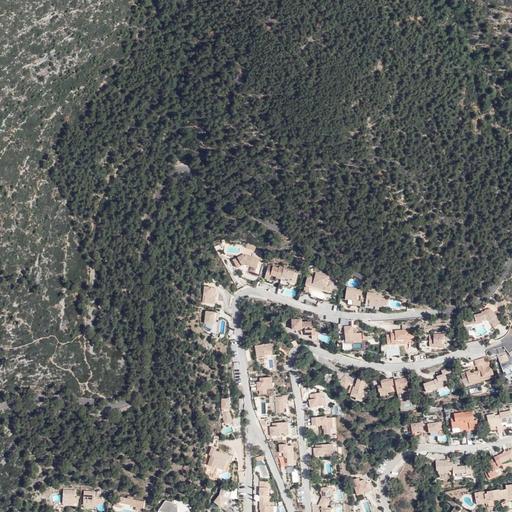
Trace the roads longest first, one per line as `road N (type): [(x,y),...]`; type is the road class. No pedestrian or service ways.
road 1 (unclassified): [(0,406),(52,397),(118,403),(136,389),(146,216),(162,183),(183,167),(310,249),(440,308)]
road 2 (residential): [(440,308),(354,316),(241,294),(235,313),(259,434)]
road 3 (residential): [(474,351),(406,368),(297,351),(291,361),(308,511)]
road 4 (residential): [(511,437),(395,458),(382,479),(387,511)]
